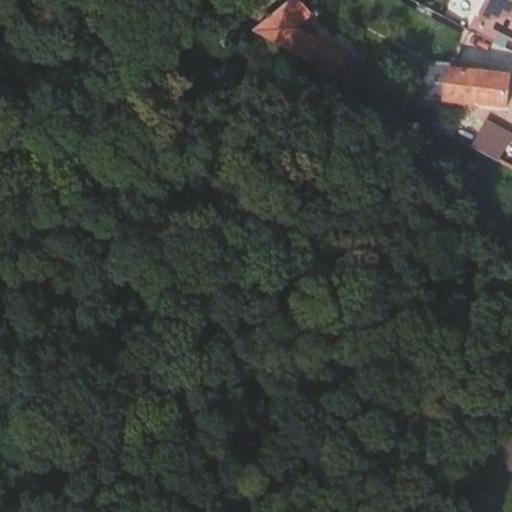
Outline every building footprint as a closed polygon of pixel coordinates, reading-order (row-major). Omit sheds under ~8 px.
[(311,13),(299,0),(291,0),(255,31),(318,64),(328,44),(296,27),(311,13)] [(511,0),(488,0),(482,15),(478,13),(474,20),(499,33),(503,26),(511,30),(511,0)] [(328,44),(318,64),(337,74),(346,54),(328,44)] [(507,105),(509,74),(482,72),(482,65),(475,64),(474,71),(451,70),(451,65),(441,65),(440,69),(429,68),(427,94),(448,96),(448,100),(507,105)] [(434,117),(431,123),(453,134),(455,128),(434,117)] [(511,135),(489,124),(477,147),(503,160),(511,142),(511,135)]
